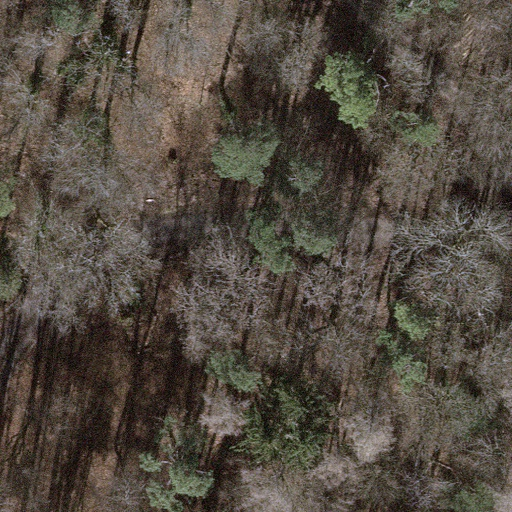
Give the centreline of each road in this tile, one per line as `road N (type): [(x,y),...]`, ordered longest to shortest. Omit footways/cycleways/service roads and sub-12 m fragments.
road 1 (track): [(511,206),(382,201),(188,209),(69,261),(0,313)]
road 2 (track): [(351,0),(511,159)]
